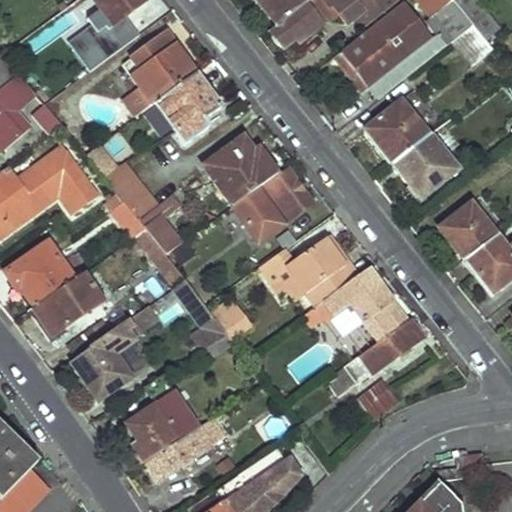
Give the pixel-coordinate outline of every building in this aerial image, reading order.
[(147,2),(145,0),(90,0),(99,12),(92,18),(95,23),(101,19),(110,30),(147,2)] [(311,0),(255,0),(277,27),(311,0)] [(340,0),(311,0),(277,27),(269,34),(282,50),(317,23),(312,18),(327,6),(328,9),(340,0)] [(398,0),(357,0),(348,7),(363,28),(398,0)] [(451,1),(450,0),(430,0),(440,11),(427,21),(448,46),(452,43),(473,27),(451,1)] [(487,16),(474,0),(452,0),(451,1),(473,27),(487,16)] [(431,39),(404,4),(339,54),(367,89),(431,39)] [(491,50),(473,27),(452,43),(472,67),(492,52),(491,50)] [(196,75),(167,35),(124,67),(139,89),(125,100),(137,118),(155,105),(196,75)] [(0,88),(16,75),(2,58),(0,59),(0,88)] [(28,89),(16,75),(0,88),(0,136),(9,148),(22,137),(3,114),(22,98),(20,97),(28,89)] [(221,109),(196,75),(155,105),(185,145),(209,129),(204,122),(221,109)] [(428,137),(400,101),(363,130),(392,166),(428,137)] [(54,119),(45,106),(33,115),(49,136),(61,127),(54,119)] [(86,133),(66,109),(54,119),(61,127),(74,142),(86,133)] [(457,171),(430,135),(428,137),(392,166),(419,201),(457,171)] [(258,161),(242,140),(203,169),(231,208),(277,175),(264,158),(258,161)] [(95,196),(56,144),(13,177),(6,169),(0,173),(0,228),(6,224),(10,229),(58,193),(73,213),(95,196)] [(97,160),(91,164),(123,203),(145,230),(165,256),(181,244),(160,216),(157,217),(153,212),(160,206),(126,164),(114,172),(105,160),(99,163),(97,160)] [(312,206),(287,171),(232,210),(240,221),(265,204),(282,227),(312,206)] [(145,230),(123,203),(111,212),(133,239),(134,238),(145,230)] [(460,214),(450,221),(455,228),(444,237),(463,262),(495,237),(470,206),(468,207),(467,205),(458,212),(460,214)] [(438,230),(444,237),(455,228),(450,221),(438,230)] [(0,236),(10,229),(6,224),(0,228),(0,236)] [(165,256),(145,230),(134,238),(173,289),(184,281),(165,256)] [(511,242),(506,248),(496,236),(495,237),(463,262),(491,296),(511,279),(511,242)] [(357,278),(327,237),(285,268),(305,295),(314,309),(320,306),(357,278)] [(74,280),(48,245),(5,274),(16,291),(21,288),(35,307),(74,280)] [(305,295),(285,268),(274,276),(293,303),(305,295)] [(406,322),(368,271),(357,278),(320,306),(329,317),(351,302),(379,341),(406,322)] [(103,302),(84,273),(74,280),(35,307),(32,309),(54,336),(103,302)] [(206,307),(184,281),(173,289),(204,329),(192,337),(201,352),(227,335),(219,326),(206,307)] [(157,321),(149,308),(88,349),(89,351),(71,363),(98,402),(132,379),(115,355),(134,342),(131,339),(157,321)] [(239,313),(219,326),(227,335),(230,340),(249,327),(239,313)] [(421,339),(409,320),(406,322),(379,341),(344,367),(357,386),(421,339)] [(227,335),(201,352),(207,361),(234,345),(230,340),(227,335)] [(310,351),(289,366),(301,381),(321,367),(310,351)] [(399,405),(384,383),(359,399),(374,422),(399,405)] [(175,434),(156,406),(126,425),(141,446),(135,450),(145,464),(180,441),(175,434)] [(266,435),(284,436),(284,419),(267,418),(266,435)] [(224,437),(211,419),(199,428),(180,441),(145,464),(158,484),(212,448),(210,446),(224,437)] [(0,499),(2,501),(31,471),(40,461),(0,421),(0,499)] [(199,428),(194,421),(175,434),(180,441),(199,428)] [(285,463),(276,451),(215,493),(227,511),(265,511),(300,477),(289,460),(285,463)] [(484,456),(467,458),(470,483),(487,481),(484,456)] [(2,501),(0,502),(0,511),(29,511),(50,490),(31,471),(2,501)] [(460,511),(459,507),(438,486),(412,511),(460,511)] [(205,511),(227,511),(215,493),(200,504),(205,511)]
